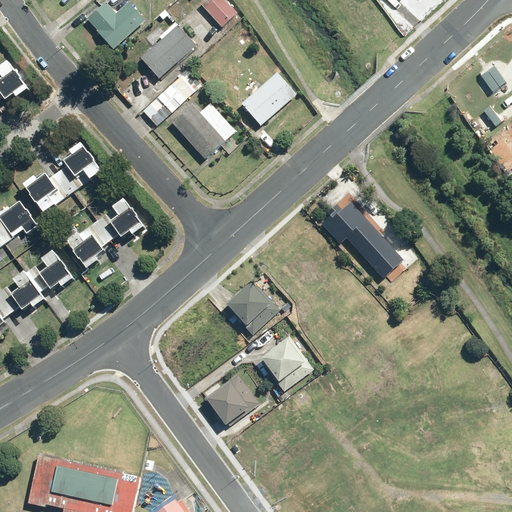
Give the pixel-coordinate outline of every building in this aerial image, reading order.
[(230,0),(208,0),(204,5),(226,29),(243,13),(230,0)] [(112,3),(92,19),(119,50),(152,21),(134,2),(121,13),(112,3)] [(167,39),(158,29),(147,38),(156,49),(145,58),(163,79),(202,45),(184,24),(167,39)] [(511,57),(474,84),(495,113),(505,106),(501,101),(511,93),(511,57)] [(0,75),(0,89),(7,100),(10,104),(19,98),(21,102),(34,93),(15,65),(0,75)] [(209,86),(192,66),(180,77),(183,80),(147,112),(161,128),(209,86)] [(239,108),(259,129),(294,97),(274,76),(239,108)] [(238,132),(213,106),(205,114),(196,105),(175,125),(210,161),(231,142),(229,140),(238,132)] [(108,176),(87,148),(75,157),(77,160),(69,166),(81,182),(89,176),(96,185),(108,176)] [(60,178),(75,197),(86,189),(81,182),(69,166),(67,163),(55,171),(60,178)] [(61,207),(75,197),(60,178),(55,181),(52,178),(43,185),(41,181),(30,190),(50,217),(62,208),(61,207)] [(99,227),(114,246),(124,238),(128,243),(137,237),(140,241),(152,232),(131,204),(99,227)] [(0,223),(15,244),(26,236),(29,241),(41,232),(21,205),(4,217),(0,211),(0,223)] [(339,247),(345,241),(381,281),(402,262),(349,205),(339,215),(336,212),(320,228),(339,247)] [(302,215),(288,230),(294,236),(308,221),(302,215)] [(0,254),(15,244),(0,223),(0,254)] [(114,246),(99,227),(74,246),(95,274),(105,267),(101,262),(110,256),(106,251),(114,246)] [(312,287),(344,256),(328,238),(316,250),(305,239),(286,257),(296,267),(294,269),(312,287)] [(38,272),(32,277),(45,295),(53,290),(56,295),(65,288),(69,293),(80,285),(59,255),(48,263),(53,271),(43,279),(38,272)] [(45,295),(32,277),(30,275),(27,277),(20,269),(10,276),(23,294),(15,300),(8,291),(0,296),(0,298),(14,318),(24,311),(27,316),(36,309),(40,315),(53,305),(45,295)] [(408,271),(388,288),(406,308),(425,291),(408,271)] [(279,310),(254,284),(229,308),(254,334),(279,310)] [(336,298),(318,315),(330,328),(318,340),(335,358),(390,306),(373,288),(349,311),(336,298)] [(14,318),(0,298),(0,344),(7,339),(2,333),(10,327),(7,323),(14,318)] [(204,329),(192,340),(194,342),(181,353),(201,376),(240,341),(221,320),(207,332),(204,329)] [(432,351),(435,350),(432,329),(397,334),(406,392),(438,387),(432,351)] [(257,363),(282,396),(315,372),(289,338),(257,363)] [(222,432),(260,406),(239,377),(202,403),(222,432)] [(330,418),(314,430),(322,441),(340,428),(343,431),(356,421),(343,403),(327,415),(330,418)] [(276,460),(313,434),(309,429),(319,422),(307,406),(299,412),(295,407),(257,434),(276,460)] [(453,416),(452,413),(415,418),(419,451),(469,444),(465,415),(453,416)] [(134,511),(142,478),(40,456),(29,504),(47,508),(47,505),(66,509),(65,511),(134,511)] [(319,491),(316,486),(301,498),(311,511),(343,511),(351,507),(333,481),(319,491)] [(186,511),(177,500),(160,511),(186,511)]
